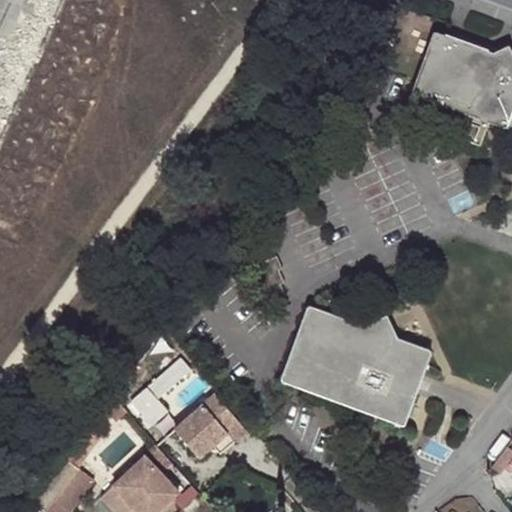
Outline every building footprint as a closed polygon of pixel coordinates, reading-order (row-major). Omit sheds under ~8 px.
[(411,88),(464,109),(487,118),(511,126),(511,50),(509,44),(498,49),(434,26),(411,88)] [(476,121),(485,125),(487,118),(464,109),(463,116),(468,118),(476,121)] [(245,253),(239,248),(232,258),(238,263),(245,253)] [(256,294),(261,306),(286,294),(279,283),(283,280),(278,268),(280,266),(274,254),(254,265),(259,275),(255,279),(260,290),(256,294)] [(384,320),(373,326),(308,303),(281,379),(406,424),(433,347),(432,346),(390,332),(384,320)] [(150,424),(167,409),(156,398),(190,368),(180,357),(130,402),(150,424)] [(202,404),(174,429),(198,457),(212,445),(238,421),(222,403),(211,413),(202,404)] [(238,421),(212,445),(219,453),(246,429),(238,421)] [(498,473),(511,454),(504,449),(489,468),(498,473)] [(133,506),(126,511),(156,511),(177,492),(143,456),(112,484),(133,506)] [(93,479),(77,467),(53,499),(69,511),(93,479)] [(126,511),(133,506),(112,484),(101,495),(116,511),(126,511)]
